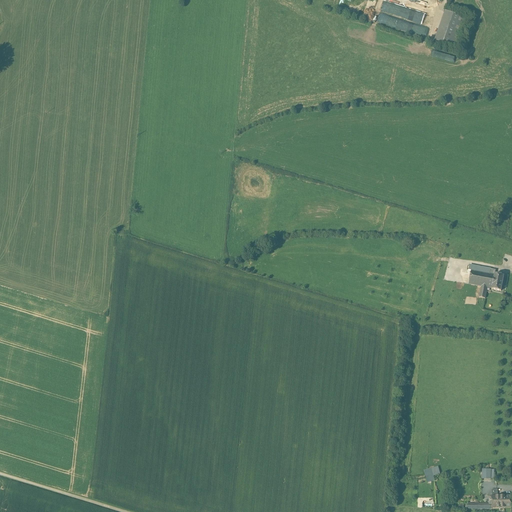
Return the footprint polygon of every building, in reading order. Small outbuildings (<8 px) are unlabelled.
[(385,0),(424,13),(426,0),(385,0)] [(467,20),(445,12),(435,40),(456,48),(467,20)] [(401,20),(377,14),(375,22),(398,28),(401,20)] [(490,274),(472,271),(471,271),(471,274),(469,274),(468,278),(461,277),(459,282),(469,284),(469,285),(470,285),(481,287),(479,298),(485,299),(487,288),(492,289),(495,275),(490,274)] [(496,274),(495,274),(495,275),(492,289),(501,291),(504,276),(496,274)] [(424,470),(427,483),(435,480),(434,476),(440,474),(438,466),(424,470)] [(495,469),(482,469),(482,479),(495,479),(495,469)] [(497,496),(491,496),(491,504),(491,509),(511,509),(510,496),(497,496)]
